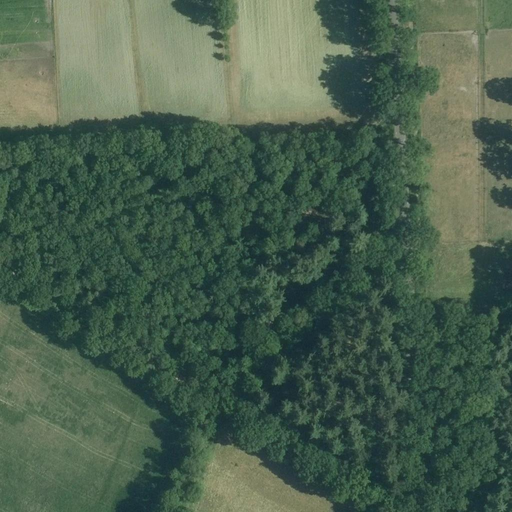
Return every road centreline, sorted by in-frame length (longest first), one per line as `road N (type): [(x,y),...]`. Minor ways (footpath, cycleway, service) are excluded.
road 1 (tertiary): [(424,511),(392,0)]
road 2 (track): [(0,261),(399,511)]
